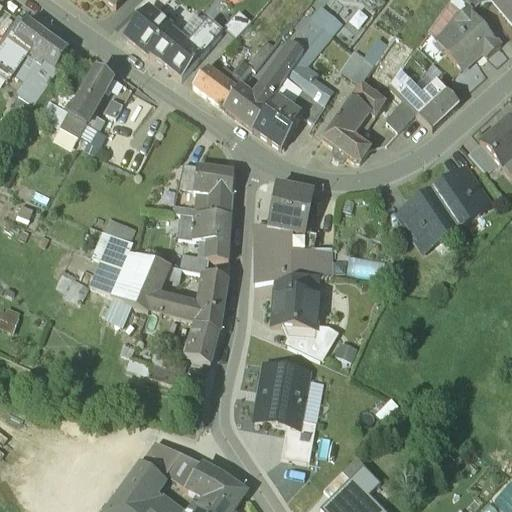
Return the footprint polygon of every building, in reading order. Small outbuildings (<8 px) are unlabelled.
[(122,0),(101,0),(116,10),(122,0)] [(170,0),(145,0),(134,11),(143,19),(148,14),(153,17),(170,0)] [(482,11),(471,0),(455,0),(455,1),(467,13),(472,18),(482,11)] [(471,0),(482,11),(488,7),(482,0),(471,0)] [(511,0),(495,0),(491,4),(511,28),(511,0)] [(324,35),(331,40),(340,29),(320,12),(310,23),(324,35)] [(467,13),(454,25),(457,29),(442,42),(450,51),(443,57),(460,76),(481,57),(486,63),(500,51),(472,18),(467,13)] [(170,31),(153,17),(148,14),(143,19),(126,40),(149,58),(169,33),(170,31)] [(238,15),(223,31),(235,41),(250,25),(238,15)] [(310,23),(287,51),(301,60),(302,60),(324,35),(310,23)] [(68,54),(26,25),(14,43),(11,41),(0,56),(0,84),(7,89),(27,61),(29,62),(32,58),(54,73),(68,54)] [(207,25),(200,34),(199,34),(187,47),(169,33),(149,58),(167,71),(185,84),(225,39),(207,25)] [(324,35),(302,60),(301,60),(297,65),(305,70),(331,40),(324,35)] [(387,51),(376,42),(363,61),(354,55),(338,77),(360,90),(387,51)] [(229,80),(226,85),(236,93),(238,90),(251,72),(253,74),(271,52),(265,46),(247,69),(241,64),(229,80)] [(287,51),(272,73),(285,83),(297,65),(301,60),(287,51)] [(432,69),(416,54),(409,63),(423,78),(432,69)] [(305,70),(297,65),(285,83),(299,93),(297,96),(310,105),(311,105),(313,102),(319,93),(310,87),(314,83),(317,78),(305,70)] [(221,74),(217,79),(206,71),(192,89),(223,111),(236,93),(226,85),(229,80),(221,74)] [(95,72),(67,121),(84,130),(97,138),(104,126),(92,119),(113,82),(95,72)] [(272,73),(257,92),(252,100),(238,90),(236,93),(223,111),(251,132),(274,101),(285,83),(272,73)] [(29,75),(24,82),(15,96),(34,109),(49,88),(36,79),(29,75)] [(427,78),(412,93),(398,81),(389,95),(402,107),(419,123),(431,135),(457,110),(427,78)] [(299,93),(285,83),(274,101),(279,104),(280,102),(289,108),(297,96),(299,93)] [(332,96),(314,83),(310,87),(319,93),(313,102),(323,109),(332,96)] [(369,96),(360,90),(321,144),(332,152),(332,160),(338,164),(345,161),(353,167),(354,167),(358,167),(359,166),(368,154),(357,145),(361,140),(356,137),(368,118),(373,122),(379,114),(383,107),(369,96)] [(402,107),(389,95),(383,107),(379,114),(388,121),(389,122),(402,107)] [(279,104),(274,101),(251,132),(281,152),(301,120),(310,105),(297,96),(289,108),(280,102),(279,104)] [(310,105),(301,120),(312,127),(323,109),(313,102),(311,105),(310,105)] [(122,110),(113,105),(105,118),(114,124),(122,110)] [(419,123),(402,107),(389,122),(388,121),(385,127),(401,143),(419,123)] [(84,130),(67,121),(61,117),(53,132),(76,144),(84,130)] [(511,125),(509,122),(479,148),(497,168),(500,171),(511,184),(511,125)] [(479,148),(467,159),(485,178),(497,168),(479,148)] [(196,170),(182,168),(177,190),(192,192),(196,170)] [(3,170),(0,175),(0,188),(9,194),(19,179),(3,170)] [(233,174),(196,170),(192,192),(192,196),(208,199),(207,218),(229,219),(233,174)] [(489,209),(465,174),(455,181),(479,216),(489,209)] [(454,180),(431,196),(456,233),(479,217),(479,216),(455,181),(454,180)] [(312,196),(275,188),(267,230),(267,231),(304,239),(304,237),(312,196)] [(431,196),(407,212),(408,213),(432,248),(433,249),(456,233),(431,196)] [(195,213),(173,210),(171,217),(180,219),(193,220),(194,216),(194,217),(195,213)] [(408,213),(398,220),(422,255),(432,248),(408,213)] [(194,217),(194,216),(193,220),(192,244),(198,244),(197,262),(206,264),(208,265),(227,266),(230,219),(207,218),(194,217)] [(193,220),(180,219),(178,242),(192,244),(193,220)] [(110,222),(103,238),(132,250),(139,234),(110,222)] [(304,239),(267,231),(267,230),(254,227),(254,287),(276,285),(306,282),(312,252),(314,239),(304,237),(304,239)] [(90,293),(121,308),(147,319),(149,315),(160,318),(159,319),(161,320),(162,318),(163,318),(167,303),(155,300),(167,271),(128,259),(132,250),(103,238),(92,264),(101,267),(90,293)] [(331,252),(312,252),(306,282),(312,281),(332,279),(331,252)] [(196,262),(182,261),(180,273),(206,279),(208,265),(206,264),(197,262),(196,262)] [(76,284),(63,278),(56,295),(64,299),(62,304),(79,312),(88,293),(74,287),(76,284)] [(226,284),(206,279),(201,297),(198,311),(167,303),(163,318),(194,326),(196,326),(218,337),(226,284)] [(306,282),(276,285),(275,297),(311,299),(312,281),(306,282)] [(253,287),(253,298),(273,296),(272,286),(253,287)] [(275,297),(273,297),(273,298),(275,298),(272,330),(271,329),(270,331),(292,333),(315,334),(315,333),(317,300),(311,299),(275,297)] [(0,335),(11,340),(19,321),(7,316),(5,321),(0,318),(0,335)] [(196,326),(194,326),(183,360),(209,370),(218,337),(196,326)] [(315,334),(292,333),(291,339),(286,351),(319,366),(335,339),(327,334),(315,333),(315,334)] [(155,355),(151,369),(131,363),(127,378),(178,392),(186,364),(155,355)] [(307,381),(264,373),(254,425),(286,431),(297,433),(299,425),(307,381)] [(281,462),(309,467),(316,428),(299,425),(297,433),(286,431),(281,462)] [(202,470),(155,447),(140,468),(163,484),(166,480),(186,493),(202,470)] [(140,468),(109,511),(149,511),(145,509),(154,496),(163,484),(140,468)] [(221,479),(202,470),(186,493),(197,501),(192,507),(198,511),(232,511),(244,496),(221,479)] [(331,505),(323,511),(377,511),(368,502),(379,491),(362,474),(331,505)] [(341,478),(323,496),(331,505),(350,486),(341,478)] [(446,495),(442,491),(436,497),(439,500),(446,495)] [(175,511),(154,496),(145,509),(149,511),(175,511)]
